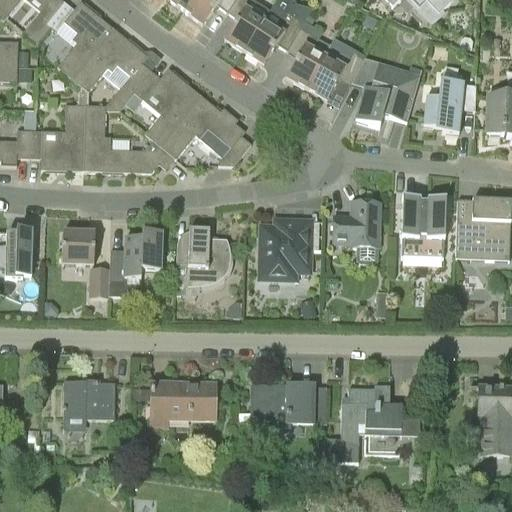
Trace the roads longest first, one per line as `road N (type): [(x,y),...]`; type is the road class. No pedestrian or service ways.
road 1 (residential): [(0,339),(511,347)]
road 2 (residential): [(0,195),(219,204),(269,196),(304,178),(310,158)]
road 3 (residential): [(310,158),(298,137),(113,0)]
road 4 (residential): [(511,162),(310,158)]
